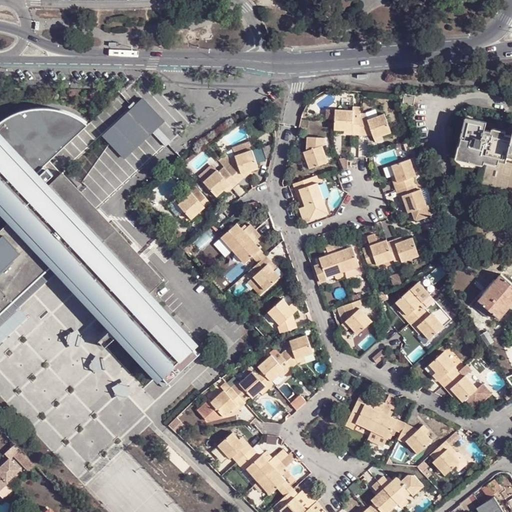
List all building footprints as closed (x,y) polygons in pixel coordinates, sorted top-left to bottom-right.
[(140,89),(101,128),(122,149),(150,122),(155,117),(161,111),(140,89)] [(405,94),(404,104),(415,106),(416,95),(405,94)] [(0,323),(26,297),(11,282),(44,233),(67,257),(173,364),(173,363),(178,368),(208,339),(204,333),(205,332),(155,282),(169,267),(113,211),(108,216),(76,183),(47,155),(86,116),(77,111),(68,107),(57,104),(47,103),(40,103),(33,103),(25,104),(15,107),(3,111),(0,112),(0,323)] [(329,120),(338,120),(338,110),(336,110),(329,113),(329,120)] [(361,134),(362,114),(356,114),(357,111),(338,110),(338,120),(337,129),(348,129),(347,133),(361,134)] [(364,114),(362,114),(361,134),(376,136),(378,143),(387,140),(385,136),(394,133),(389,114),(371,119),(370,117),(363,117),(364,114)] [(169,131),(155,117),(150,122),(164,136),(169,131)] [(507,163),(509,154),(511,141),(511,135),(506,135),(492,132),(485,130),(487,123),(467,118),(457,159),(470,162),(470,161),(484,165),(485,161),(499,164),(500,161),(507,163)] [(310,169),(328,162),(323,146),(326,144),(326,136),(307,136),(308,151),(302,153),(305,160),(307,159),(310,169)] [(234,149),(236,157),(253,151),(250,143),(234,149)] [(238,160),(227,170),(239,183),(244,179),(250,177),(249,172),(259,168),(253,151),(236,157),(238,160)] [(392,192),(414,184),(412,178),(416,177),(410,162),(391,167),(394,177),(388,179),(392,192)] [(227,170),(226,168),(220,173),(218,171),(204,182),(217,198),(225,191),(227,194),(239,183),(227,170)] [(324,181),(322,175),(296,184),(298,189),(303,187),(307,202),(303,203),(304,208),(302,209),(306,219),(317,216),(317,217),(331,213),(320,182),(324,181)] [(113,211),(81,178),(76,183),(108,216),(113,211)] [(414,184),(392,192),(397,208),(404,205),(408,214),(411,213),(413,222),(431,216),(429,207),(426,208),(420,191),(417,193),(414,184)] [(201,217),(214,206),(196,186),(190,191),(188,189),(175,201),(191,220),(199,214),(201,217)] [(303,187),(298,189),(303,203),(307,202),(303,187)] [(220,238),(232,251),(255,230),(250,224),(241,232),(235,225),(220,238)] [(255,230),(232,251),(244,264),(250,259),(256,266),(265,257),(252,243),(260,236),(255,230)] [(67,257),(44,233),(11,282),(26,297),(67,257)] [(389,241),(388,239),(379,242),(376,235),(368,237),(378,266),(396,260),(389,241)] [(396,260),(397,262),(404,259),(404,262),(420,256),(414,238),(405,241),(404,237),(389,241),(396,260)] [(335,245),(345,273),(362,267),(355,246),(346,249),(344,242),(335,245)] [(329,279),(345,273),(335,245),(329,247),(331,255),(322,258),(324,263),(329,279)] [(254,276),(249,281),(261,294),(280,277),(273,271),(275,269),(265,257),(256,266),(250,271),(254,276)] [(324,263),(317,266),(322,282),(329,280),(329,279),(324,263)] [(511,280),(502,272),(479,298),(494,310),(498,314),(500,316),(511,302),(511,280)] [(418,282),(410,290),(395,303),(401,311),(399,313),(409,324),(434,301),(418,282)] [(494,310),(479,298),(474,303),(489,315),(492,312),(494,310)] [(362,299),(345,306),(350,319),(346,322),(357,335),(372,322),(361,310),(364,308),(362,299)] [(267,313),(279,326),(290,316),(296,311),(291,305),(288,307),(281,300),(267,313)] [(450,320),(434,301),(409,324),(419,335),(421,332),(428,340),(450,320)] [(126,323),(119,316),(108,328),(114,334),(126,323)] [(276,329),(279,337),(296,330),(295,329),(290,316),(279,326),(276,329)] [(488,345),(494,340),(486,328),(481,334),(488,345)] [(291,345),(281,353),(294,368),(297,365),(304,363),(303,359),(314,355),(307,337),(290,343),(291,345)] [(443,384),(460,369),(456,365),(458,362),(446,349),(431,363),(438,371),(434,375),(443,384)] [(379,352),(373,358),(377,363),(384,357),(379,352)] [(294,368),(281,353),(279,355),(278,353),(272,359),(269,356),(258,365),(273,382),(278,377),(280,380),(294,368)] [(431,363),(425,368),(432,376),(434,375),(438,371),(431,363)] [(236,383),(232,386),(247,403),(254,397),(254,398),(261,392),(264,390),(266,392),(275,384),(273,382),(258,365),(253,370),(249,366),(243,371),(247,375),(240,382),(239,380),(236,383)] [(460,369),(443,384),(448,390),(452,387),(457,392),(464,400),(466,397),(475,407),(494,391),(485,381),(480,386),(468,373),(465,375),(460,369)] [(452,387),(448,390),(453,396),(457,392),(452,387)] [(246,405),(231,388),(224,394),(223,392),(210,404),(223,418),(230,413),(233,416),(246,405)] [(301,394),(291,403),(297,409),(307,400),(301,394)] [(358,396),(343,426),(351,429),(353,423),(371,432),(385,404),(375,400),(370,409),(362,405),(364,399),(358,396)] [(397,440),(404,425),(385,416),(389,406),(385,404),(371,432),(386,439),(391,428),(399,432),(396,439),(397,440)] [(417,430),(404,425),(397,440),(404,443),(406,441),(419,454),(432,443),(424,434),(427,431),(422,426),(417,430)] [(230,457),(235,463),(237,462),(251,449),(240,437),(239,439),(233,432),(217,447),(227,459),(230,457)] [(34,464),(15,443),(5,452),(10,458),(0,467),(0,490),(11,480),(27,466),(29,469),(34,464)] [(454,454),(444,443),(430,456),(434,461),(430,466),(442,479),(454,468),(457,466),(450,458),(454,454)] [(251,449),(237,462),(244,469),(246,468),(257,480),(280,461),(274,455),(267,461),(261,454),(259,456),(252,448),(251,449)] [(282,449),(274,455),(280,461),(287,454),(282,449)] [(458,453),(454,454),(450,458),(457,466),(454,468),(458,472),(466,465),(466,462),(458,453)] [(287,454),(280,461),(286,466),(293,460),(287,454)] [(257,480),(254,484),(259,490),(263,486),(269,493),(276,488),(280,492),(288,484),(281,476),(279,473),(282,470),(286,466),(280,461),(257,480)] [(384,475),(379,480),(398,501),(405,495),(411,490),(414,493),(424,483),(415,473),(408,473),(401,479),(397,475),(390,482),(384,475)] [(11,480),(0,490),(0,491),(5,496),(16,485),(11,480)] [(386,511),(398,501),(379,480),(373,485),(379,492),(370,500),(373,502),(368,507),(372,511),(386,511)] [(487,497),(498,490),(492,481),(481,489),(487,497)] [(288,484),(280,492),(284,496),(293,489),(288,484)] [(480,487),(472,493),(478,502),(487,497),(481,489),(480,487)] [(278,502),(274,506),(278,511),(280,509),(282,511),(304,511),(306,510),(317,501),(307,491),(303,495),(300,498),(297,493),(293,489),(284,496),(278,502)] [(405,495),(398,501),(402,506),(409,500),(405,495)] [(468,497),(459,505),(463,511),(464,511),(473,507),(468,497)] [(306,510),(304,511),(316,511),(322,507),(317,501),(306,510)]
